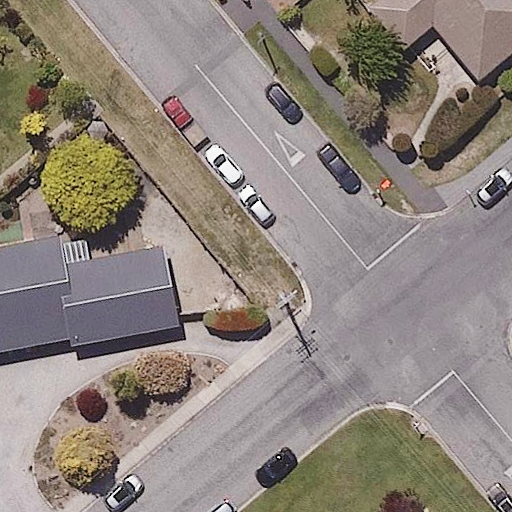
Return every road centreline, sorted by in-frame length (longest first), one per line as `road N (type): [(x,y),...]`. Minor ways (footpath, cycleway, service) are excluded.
road 1 (residential): [(140,0),(407,317)]
road 2 (residential): [(407,317),(171,511)]
road 3 (residential): [(407,317),(511,441)]
road 4 (residential): [(511,228),(407,317)]
